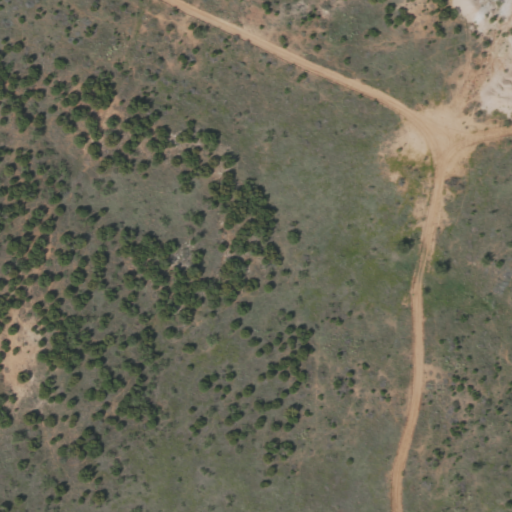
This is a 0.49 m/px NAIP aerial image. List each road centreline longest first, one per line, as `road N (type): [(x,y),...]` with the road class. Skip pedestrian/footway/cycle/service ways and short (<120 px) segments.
road 1 (track): [(405,511),(434,205),(420,94)]
road 2 (track): [(510,115),(420,94),(179,0)]
road 3 (track): [(434,205),(511,114)]
